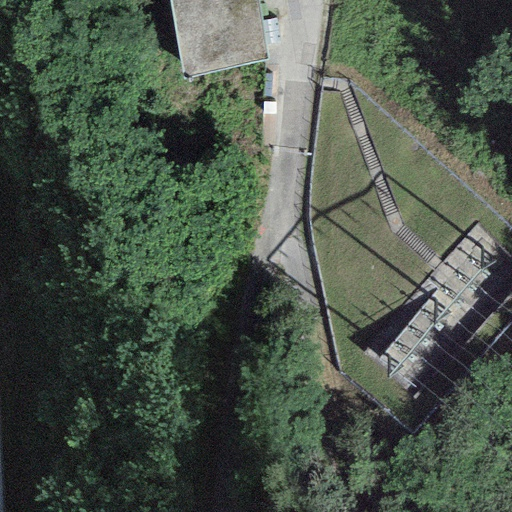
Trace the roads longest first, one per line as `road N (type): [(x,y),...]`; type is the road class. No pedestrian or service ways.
road 1 (track): [(283,235),(253,322),(231,511)]
road 2 (track): [(301,0),(306,54),(283,235)]
